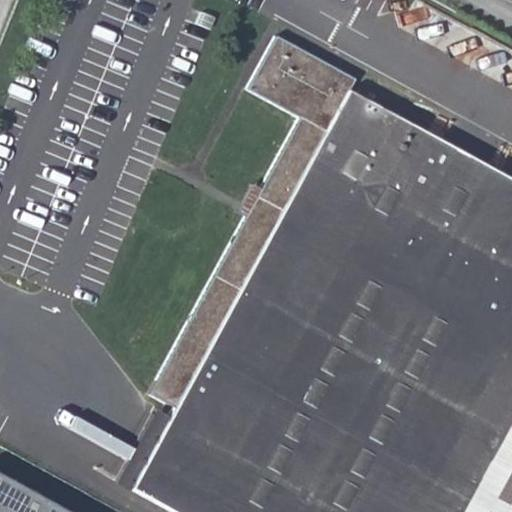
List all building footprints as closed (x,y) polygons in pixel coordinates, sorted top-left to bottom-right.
[(438,50),(511,90),(511,67),(447,32),(438,50)] [(126,488),(170,511),(459,511),(511,414),(511,181),(347,91),(352,79),(274,35),(246,87),(297,117),(258,189),(242,218),(147,395),(169,407),(126,488)] [(232,212),(242,218),(258,189),(246,183),(232,212)] [(511,511),(511,414),(459,511),(511,511)] [(66,511),(0,476),(0,511),(66,511)]
